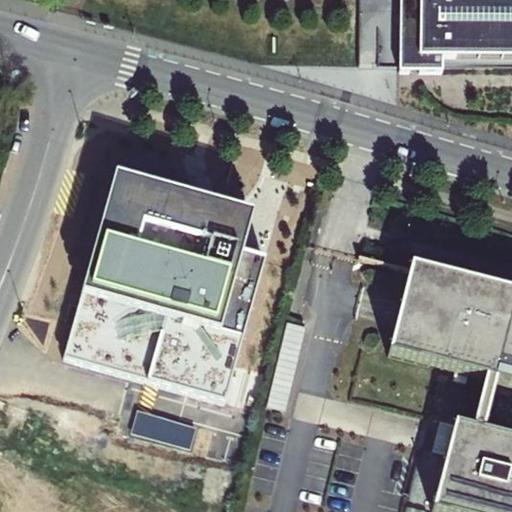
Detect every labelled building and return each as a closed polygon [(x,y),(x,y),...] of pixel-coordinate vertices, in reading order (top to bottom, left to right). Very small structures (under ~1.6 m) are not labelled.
[(511,0),(427,0),(426,0),(426,2),(425,3),(425,5),(425,6),(425,7),(426,8),(427,10),(428,10),(429,11),(429,42),(449,42),(449,57),(472,57),(472,42),(511,40),(511,0)] [(449,42),(429,42),(429,57),(449,57),(449,42)] [(252,221),(113,183),(60,363),(228,404),(265,262),(240,259),(252,221)] [(511,511),(511,295),(430,274),(408,360),(504,385),(511,386),(511,440),(501,438),(491,435),(474,431),(452,511),(511,511)] [(511,386),(504,385),(491,435),(501,438),(511,395),(511,386)]
